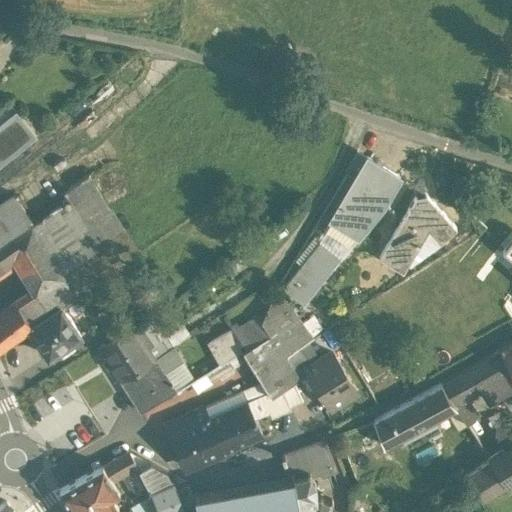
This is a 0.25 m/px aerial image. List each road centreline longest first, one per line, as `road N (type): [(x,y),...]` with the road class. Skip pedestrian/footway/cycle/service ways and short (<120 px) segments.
road 1 (residential): [(0,16),(167,49),(511,164)]
road 2 (unknown): [(347,422),(511,353)]
road 3 (residential): [(33,492),(131,436),(127,403)]
